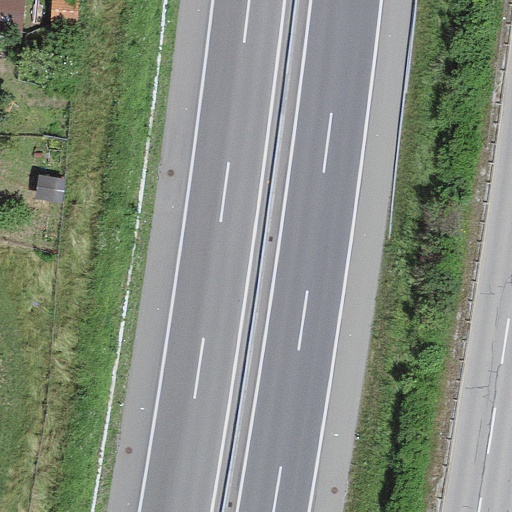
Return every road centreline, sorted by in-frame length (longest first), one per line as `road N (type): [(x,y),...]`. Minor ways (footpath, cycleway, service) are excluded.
road 1 (motorway): [(271,511),(345,0)]
road 2 (motorway): [(247,0),(175,511)]
road 3 (secondary): [(479,511),(511,292)]
